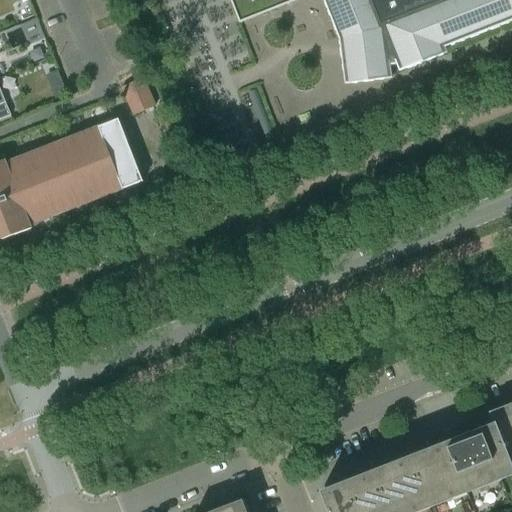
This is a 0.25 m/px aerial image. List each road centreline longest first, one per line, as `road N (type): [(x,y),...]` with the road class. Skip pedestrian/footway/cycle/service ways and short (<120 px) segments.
road 1 (residential): [(23,395),(511,201)]
road 2 (residential): [(104,511),(511,356)]
road 3 (residential): [(69,511),(23,395)]
